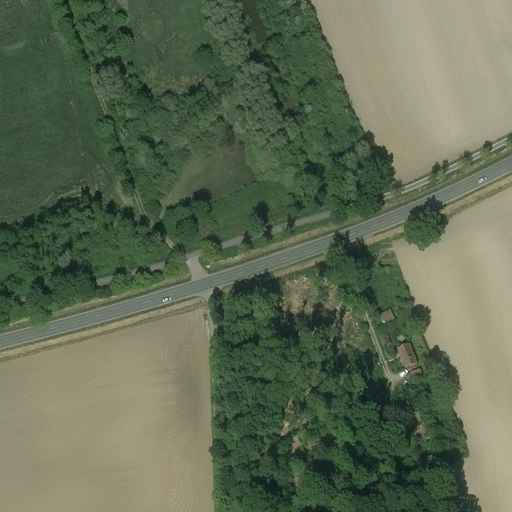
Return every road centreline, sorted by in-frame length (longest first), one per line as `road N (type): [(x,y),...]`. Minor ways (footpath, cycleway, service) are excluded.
road 1 (secondary): [(511,164),(335,241),(0,343)]
road 2 (track): [(61,0),(146,217)]
road 3 (track): [(220,511),(211,282)]
